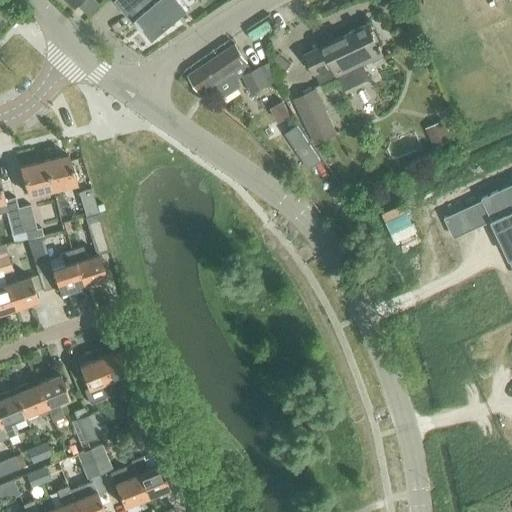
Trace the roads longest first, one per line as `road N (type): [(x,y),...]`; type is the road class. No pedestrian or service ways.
road 1 (tertiary): [(419,511),(391,376),(360,305),(307,221),(133,96)]
road 2 (residential): [(133,96),(260,0)]
road 3 (residential): [(0,354),(121,309)]
